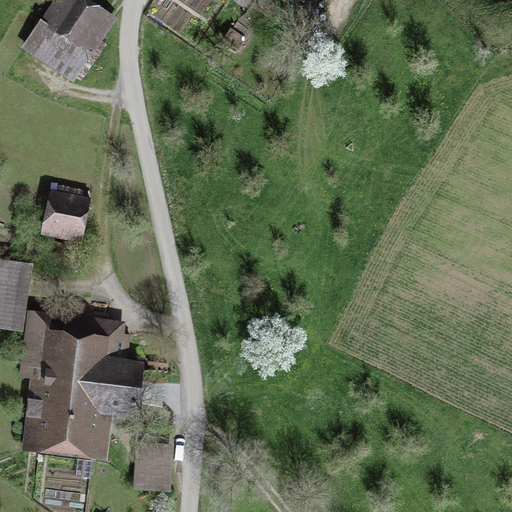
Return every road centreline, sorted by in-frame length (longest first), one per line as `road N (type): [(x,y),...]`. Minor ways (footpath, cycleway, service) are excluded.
road 1 (track): [(345,0),(318,57),(301,165)]
road 2 (track): [(195,414),(288,511)]
